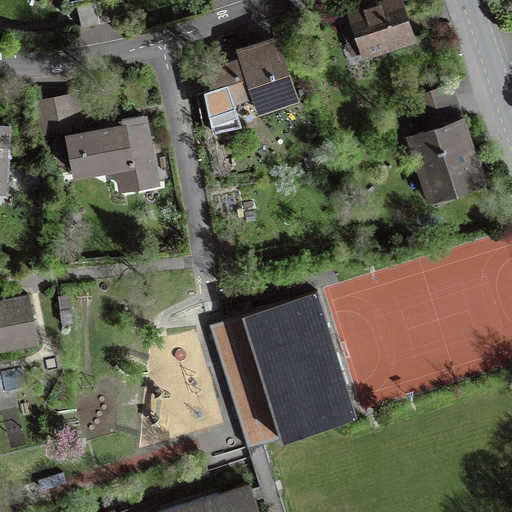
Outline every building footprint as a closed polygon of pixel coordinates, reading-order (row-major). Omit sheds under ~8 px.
[(80,0),(75,1),(81,28),(101,24),(94,0),(80,0)] [(409,36),(397,0),(390,0),(377,4),(354,12),(366,51),(409,36)] [(231,99),(254,91),(258,102),(293,91),(276,38),(260,43),(232,53),(235,61),(210,69),(216,87),(226,84),(231,99)] [(474,153),(472,153),(449,84),(418,94),(429,128),(410,134),(417,154),(423,152),(437,194),(483,179),(474,153)] [(43,133),(52,131),(69,128),(82,125),(76,93),(63,95),(46,99),(37,100),(43,133)] [(75,173),(119,164),(123,189),(134,187),(156,183),(143,115),(122,119),(123,125),(102,129),(68,135),(75,173)] [(0,191),(6,192),(9,122),(0,121),(0,191)] [(251,301),(254,309),(225,318),(222,319),(225,320),(263,442),(355,413),(353,411),(316,292),(317,292),(317,290),(289,298),(286,290),(251,301)] [(0,298),(0,350),(38,343),(28,293),(0,298)] [(225,318),(209,323),(268,511),(284,511),(225,320),(225,318)] [(259,511),(256,501),(255,502),(254,499),(263,496),(260,485),(250,488),(250,482),(154,511),(115,511),(114,506),(112,507),(113,510),(105,511),(259,511)]
